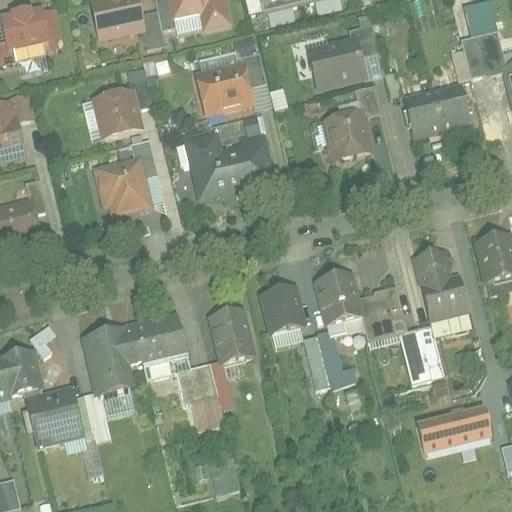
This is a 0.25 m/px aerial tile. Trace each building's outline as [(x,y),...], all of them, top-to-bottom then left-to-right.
[(136,0),(98,0),(87,3),(97,43),(144,32),(136,0)] [(226,0),(166,0),(170,21),(200,15),(203,31),(232,26),(226,0)] [(245,0),(249,17),(315,0),(245,0)] [(0,27),(4,47),(0,48),(0,67),(49,58),(62,37),(57,8),(0,19),(0,27)] [(352,42),(307,52),(317,95),(367,84),(362,60),(379,56),(372,25),(349,30),(352,42)] [(511,67),(506,69),(497,33),(462,42),(472,81),(504,73),(511,103),(511,67)] [(194,76),(204,120),(252,108),(241,64),(194,76)] [(130,93),(90,101),(99,143),(142,133),(137,111),(151,108),(142,68),(126,72),(130,93)] [(392,98),(403,97),(400,75),(390,77),(392,98)] [(459,86),(432,93),(442,135),(470,128),(459,86)] [(432,93),(404,99),(415,142),(442,135),(432,93)] [(27,99),(0,105),(0,166),(26,160),(18,126),(33,122),(27,99)] [(375,154),(363,112),(321,124),(333,166),(375,154)] [(219,132),(180,141),(196,207),(275,188),(263,138),(223,148),(219,132)] [(135,163),(93,172),(101,213),(109,211),(112,223),(150,215),(143,182),(157,179),(149,144),(132,147),(135,163)] [(28,203),(0,208),(0,251),(39,244),(34,215),(44,213),(39,184),(25,187),(28,203)] [(511,237),(473,247),(483,288),(511,280),(511,237)] [(444,254),(413,261),(428,326),(469,316),(460,277),(450,280),(444,254)] [(353,276),(314,285),(324,329),(363,320),(359,303),(353,276)] [(296,290),(261,298),(270,339),(306,331),(296,290)] [(372,300),(359,303),(363,320),(369,345),(407,336),(395,290),(371,296),(372,300)] [(255,360),(243,311),(206,320),(218,369),(255,360)] [(176,318),(79,342),(93,398),(138,386),(135,374),(187,361),(176,318)] [(48,344),(58,339),(53,329),(33,338),(43,361),(54,357),(48,344)] [(38,396),(28,353),(0,359),(0,362),(9,402),(38,396)] [(0,404),(9,402),(0,362),(0,404)] [(222,430),(207,367),(184,373),(199,435),(222,430)] [(25,405),(37,452),(86,440),(74,393),(25,405)] [(427,460),(505,445),(498,410),(420,425),(427,460)] [(0,485),(0,511),(23,511),(19,482),(0,485)]
